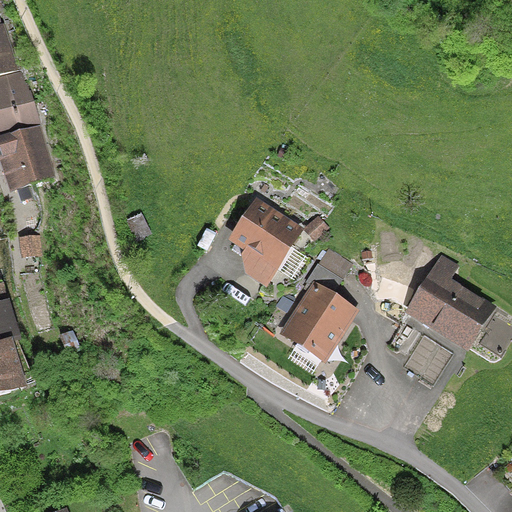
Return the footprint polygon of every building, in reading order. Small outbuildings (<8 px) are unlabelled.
[(0,161),(10,195),(52,183),(37,129),(46,127),(15,24),(2,27),(0,19),(0,161)] [(292,229),(253,206),(226,249),(245,261),(236,275),(256,288),(266,271),(292,229)] [(278,341),(312,363),(346,312),(329,301),(354,264),(326,246),(301,284),(311,291),(278,341)] [(0,261),(2,261),(0,253),(0,300),(9,298),(5,282),(0,283),(0,261)] [(433,259),(397,322),(414,331),(411,337),(459,365),(488,314),(440,286),(450,269),(433,259)] [(9,298),(0,300),(0,395),(25,388),(10,338),(20,335),(9,298)]
